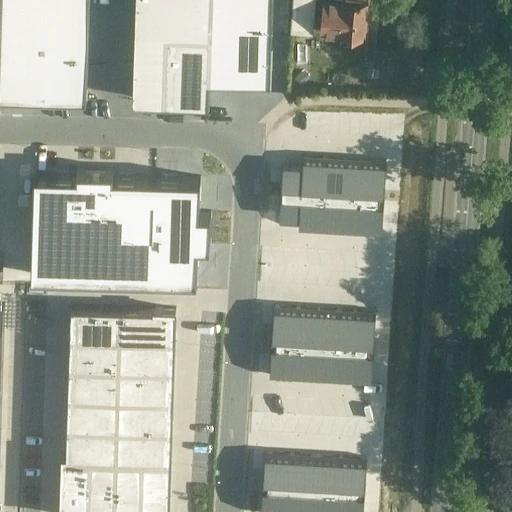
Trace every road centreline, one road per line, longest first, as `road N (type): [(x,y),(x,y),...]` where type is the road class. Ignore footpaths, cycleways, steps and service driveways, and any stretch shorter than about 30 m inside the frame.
road 1 (unclassified): [(224,511),(240,135),(0,134)]
road 2 (secondary): [(443,511),(483,0)]
